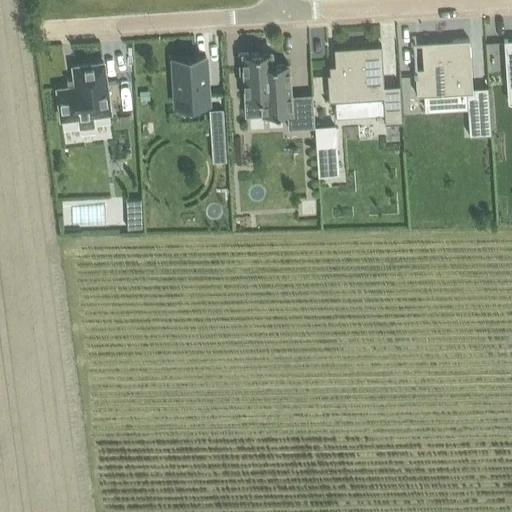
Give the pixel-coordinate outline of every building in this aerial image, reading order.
[(415,69),(413,69),(414,74),(415,74),(417,94),(425,93),(466,91),(467,106),(469,134),(491,133),(488,85),(472,86),(469,38),(421,41),(423,66),(416,67),(416,65),(415,65),(415,69)] [(383,96),(384,110),(385,122),(403,121),(400,83),(384,84),(382,61),(383,61),(381,43),(334,47),(336,72),(327,72),(329,100),(383,96)] [(248,51),(238,52),(240,75),(244,75),(245,97),(262,96),(263,112),(287,111),(288,127),(315,125),(313,93),(290,94),(289,67),(272,68),(271,50),(248,52),(248,51)] [(181,56),(173,57),(173,62),(176,104),(209,102),(206,55),(181,56)] [(76,85),(57,88),(61,118),(78,115),(79,127),(95,125),(94,113),(110,111),(109,101),(121,99),(118,79),(106,81),(103,61),(73,65),(76,85)] [(134,78),(123,79),(124,89),(135,87),(134,78)] [(223,105),(212,106),(212,117),(223,116),(223,105)] [(335,124),(315,125),(318,174),(338,172),(335,124)] [(142,227),(141,198),(127,198),(127,227),(142,227)]
